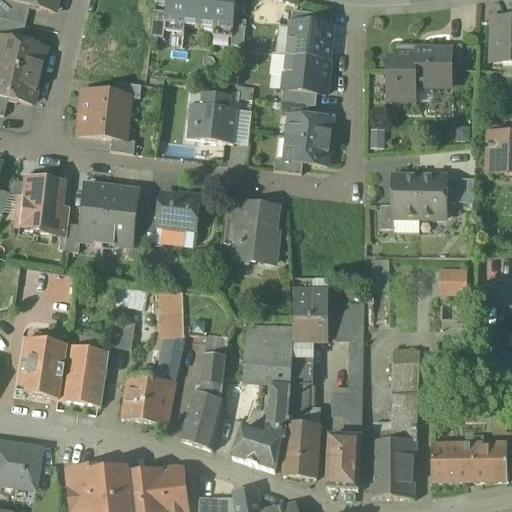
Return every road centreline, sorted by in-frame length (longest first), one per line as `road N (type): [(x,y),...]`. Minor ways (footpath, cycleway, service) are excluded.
road 1 (residential): [(358,0),(354,191),(42,153)]
road 2 (residential): [(0,424),(106,435),(341,511)]
road 3 (residential): [(42,153),(78,0)]
